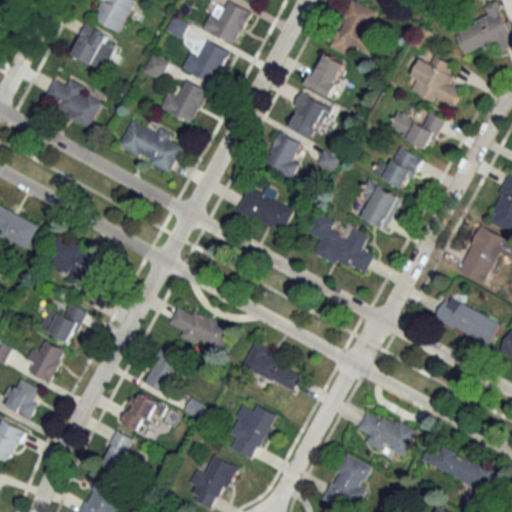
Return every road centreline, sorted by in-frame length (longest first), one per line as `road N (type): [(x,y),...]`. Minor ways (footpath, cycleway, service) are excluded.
road 1 (residential): [(0,168),(511,451)]
road 2 (residential): [(511,395),(0,113)]
road 3 (residential): [(36,511),(303,0)]
road 4 (residential): [(511,93),(494,110),(355,364)]
road 5 (residential): [(268,511),(355,364)]
